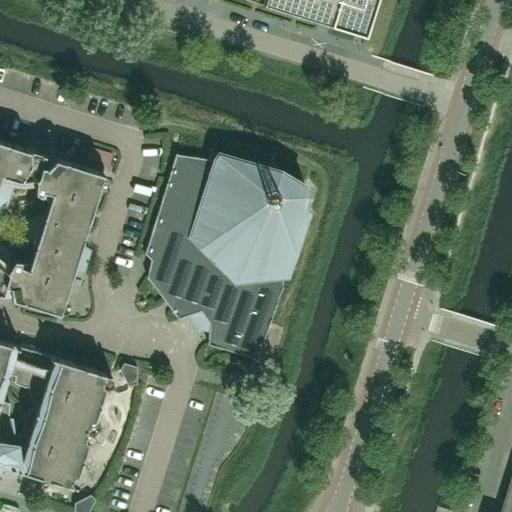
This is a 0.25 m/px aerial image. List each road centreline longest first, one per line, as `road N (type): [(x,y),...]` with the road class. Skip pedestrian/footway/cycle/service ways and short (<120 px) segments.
road 1 (residential): [(464,100),(123,0)]
road 2 (unclassified): [(399,311),(464,100)]
road 3 (unclassified): [(336,511),(399,311)]
